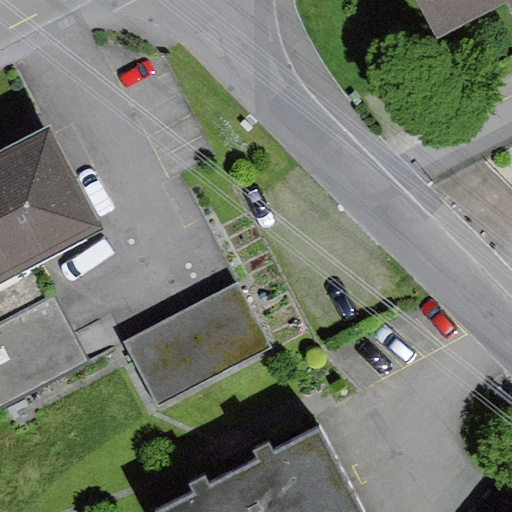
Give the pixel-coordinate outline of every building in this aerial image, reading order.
[(511,0),(415,0),(440,47),(509,11),(511,17),(511,0)] [(0,158),(0,285),(101,233),(49,133),(0,158)] [(238,287),(125,345),(156,406),(269,348),(238,287)] [(0,414),(91,366),(54,298),(0,327),(0,414)] [(195,502),(174,511),(359,511),(320,436),(274,459),(269,450),(255,457),(260,467),(212,492),(206,481),(189,490),(195,502)]
